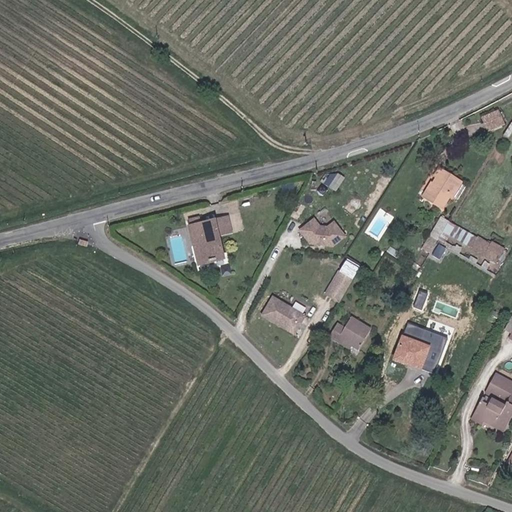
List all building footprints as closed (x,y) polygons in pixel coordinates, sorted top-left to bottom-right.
[(488,129),(502,123),(498,112),(483,117),(488,129)] [(433,183),(424,197),(440,207),(448,194),(451,196),(459,181),(438,168),(434,175),(436,177),(433,183)] [(340,189),(344,175),(331,171),(327,185),(340,189)] [(422,196),(424,197),(433,183),(430,182),(422,196)] [(473,248),(479,237),(441,215),(430,235),(448,245),(452,236),(473,248)] [(197,216),(189,218),(200,264),(226,258),(220,231),(227,229),(224,216),(198,223),(197,216)] [(346,233),(335,218),(323,227),(315,216),(298,228),(316,254),(346,233)] [(502,249),(479,237),(473,248),(483,253),(481,257),(493,264),(502,249)] [(442,257),(447,246),(440,243),(435,254),(442,257)] [(325,294),(338,301),(351,279),(339,272),(325,294)] [(303,316),(272,297),(262,314),(293,333),(303,316)] [(329,335),(350,347),(351,345),(358,348),(370,327),(350,315),(344,327),(336,322),(329,335)] [(427,347),(400,337),(392,358),(419,368),(427,347)] [(511,414),(511,381),(496,373),(488,388),(507,398),(501,408),(484,398),(472,420),(481,425),(483,422),(502,432),(511,414)]
